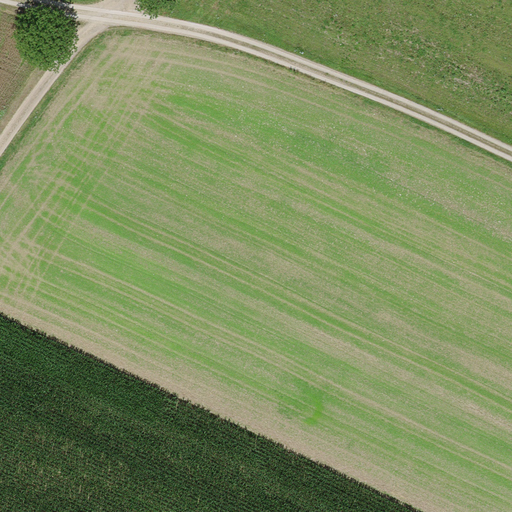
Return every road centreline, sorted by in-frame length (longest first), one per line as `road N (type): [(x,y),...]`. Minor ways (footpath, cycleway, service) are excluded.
road 1 (track): [(12,0),(243,44),(511,153)]
road 2 (track): [(0,151),(124,0)]
